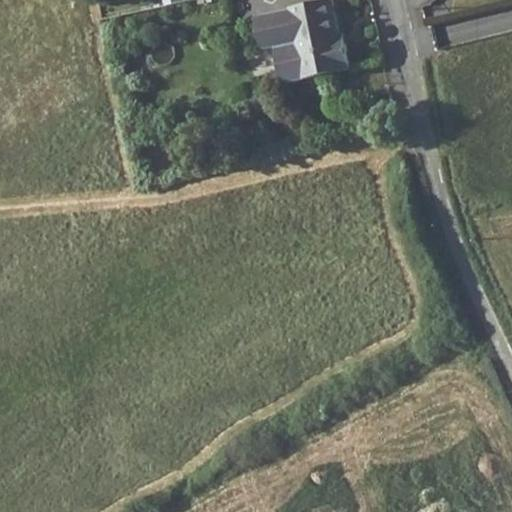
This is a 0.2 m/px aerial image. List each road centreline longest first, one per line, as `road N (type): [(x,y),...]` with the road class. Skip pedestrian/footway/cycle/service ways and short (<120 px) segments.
road 1 (unclassified): [(423,130),(459,256),(511,361)]
road 2 (residential): [(397,0),(423,130)]
